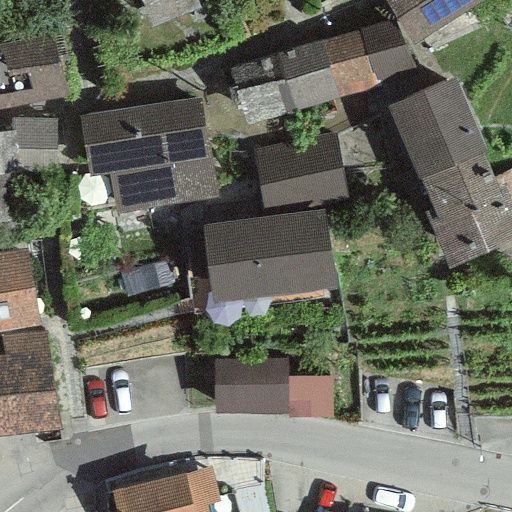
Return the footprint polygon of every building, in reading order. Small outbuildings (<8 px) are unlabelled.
[(140,0),(151,27),(200,10),(196,0),(140,0)] [(383,0),(412,46),(483,0),(383,0)] [(229,70),(246,125),(412,75),(395,20),(274,55),(274,57),(229,70)] [(0,45),(0,109),(68,97),(52,37),(0,45)] [(386,107),(419,181),(482,154),(486,152),(454,78),(386,107)] [(201,97),(78,118),(88,178),(108,174),(116,216),(218,199),(201,97)] [(56,118),(11,119),(11,130),(0,130),(0,223),(10,223),(8,171),(58,169),(56,118)] [(251,147),(263,208),(346,197),(336,133),(251,147)] [(431,209),(424,212),(449,269),(511,241),(511,169),(493,177),(482,154),(419,181),(431,209)] [(202,226),(212,304),(336,287),(325,209),(202,226)] [(0,253),(0,330),(39,322),(25,249),(0,253)] [(45,331),(0,336),(5,356),(0,355),(0,437),(60,431),(45,331)] [(213,360),(214,415),(286,414),(286,378),(286,359),(213,360)] [(332,378),(286,378),(286,414),(286,418),(332,418),(332,378)] [(211,467),(110,492),(114,511),(209,511),(208,506),(220,503),(211,467)]
